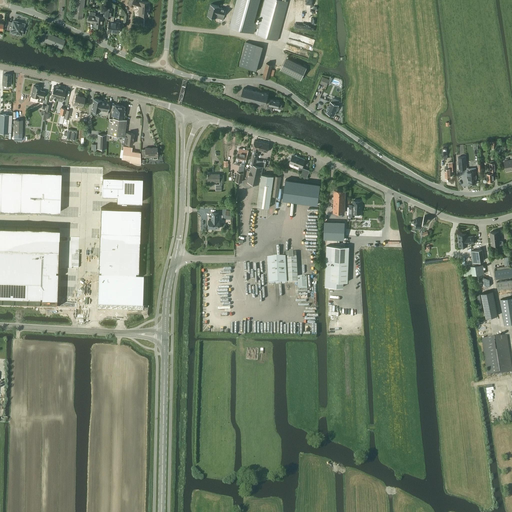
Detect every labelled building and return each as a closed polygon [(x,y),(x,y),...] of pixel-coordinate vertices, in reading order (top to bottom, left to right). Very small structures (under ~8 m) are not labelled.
[(82,19),(84,0),(74,0),(73,18),(82,19)] [(149,10),(149,8),(148,8),(149,3),(140,2),(140,4),(134,2),(134,0),(129,0),(128,5),(133,7),(133,6),(139,8),(139,15),(148,16),(148,11),(149,10)] [(254,33),(256,28),(256,27),(257,23),(253,22),(258,0),(237,0),(230,26),(230,27),(254,33)] [(277,41),(288,2),(281,0),(265,0),(259,23),(257,23),(256,27),(256,28),(257,28),(256,35),(277,41)] [(211,5),(208,16),(217,19),(218,14),(224,16),(226,10),(220,8),(220,7),(211,5)] [(105,17),(105,18),(110,18),(109,21),(108,21),(107,32),(118,33),(120,23),(113,22),(114,16),(110,15),(111,8),(106,8),(105,11),(105,17)] [(102,17),(105,17),(105,11),(103,10),(102,16),(94,15),(95,13),(89,12),(89,16),(88,16),(87,22),(93,23),(93,26),(101,27),(102,17)] [(23,28),(24,24),(13,21),(13,22),(9,21),(7,29),(10,30),(10,32),(14,33),(14,34),(17,34),(21,35),(22,31),(24,28),(23,28)] [(61,48),(64,41),(47,33),(47,35),(43,33),(39,43),(44,45),(46,41),(61,48)] [(263,47),(246,42),(239,66),(256,71),(263,47)] [(307,68),(286,57),(280,70),(301,80),(307,68)] [(267,63),(263,77),(268,79),(272,65),(267,63)] [(3,84),(6,84),(10,85),(11,75),(3,74),(3,84)] [(320,83),(322,84),(325,85),(326,84),(328,79),(322,76),(320,83)] [(41,87),(39,87),(39,86),(38,86),(38,85),(37,85),(36,85),(35,85),(35,86),(33,85),(31,96),(38,97),(38,96),(43,97),(44,91),(40,90),(41,87)] [(54,97),(57,97),(60,86),(56,85),(56,87),(54,86),(51,96),(50,98),(52,99),(54,97)] [(60,86),(57,97),(60,98),(60,101),(62,101),(63,99),(65,89),(63,88),(63,87),(60,86)] [(244,88),(241,100),(265,106),(266,102),(267,99),(268,94),(256,91),(244,88)] [(74,103),(82,105),(85,97),(76,95),(74,103)] [(99,112),(101,101),(101,100),(93,98),(93,99),(91,110),(99,112)] [(330,101),(329,106),(327,105),(326,108),(328,108),(326,112),(334,115),(336,110),(338,111),(339,107),(338,107),(340,101),(333,98),(332,100),(331,100),(331,102),(330,101)] [(267,99),(266,102),(269,103),(269,105),(270,105),(269,106),(267,106),(267,109),(272,110),(272,107),(271,106),(271,105),(274,106),(274,107),(281,109),(282,105),(279,104),(279,101),(270,99),(270,100),(267,99)] [(109,103),(101,101),(99,112),(104,112),(103,114),(107,114),(109,103)] [(9,114),(0,114),(0,119),(0,132),(8,133),(9,114)] [(108,127),(107,133),(122,136),(123,136),(122,142),(126,143),(132,144),(132,142),(133,142),(134,138),(133,138),(134,134),(127,132),(127,133),(124,133),(126,123),(126,120),(122,119),(118,119),(113,118),(112,118),(112,121),(109,121),(108,127)] [(22,126),(19,126),(19,120),(14,119),(14,132),(14,137),(22,137),(22,132),(22,126)] [(75,140),(77,131),(68,129),(67,132),(64,132),(63,134),(67,135),(66,139),(75,140)] [(106,149),(106,135),(98,134),(98,148),(106,149)] [(250,164),(252,164),(255,165),(256,160),(259,150),(258,150),(260,142),(255,140),(253,149),(250,164)] [(258,150),(259,150),(267,152),(269,144),(263,142),(261,141),(260,142),(258,150)] [(124,146),(122,158),(130,160),(130,162),(134,163),(140,164),(140,153),(136,152),(131,151),(132,147),(124,146)] [(145,149),(142,149),(142,156),(145,156),(153,156),(157,156),(157,155),(157,147),(145,148),(145,149)] [(237,159),(242,160),(241,166),(244,167),(246,162),(248,150),(239,148),(237,159)] [(301,171),(300,175),(307,177),(310,170),(302,167),(305,159),(297,156),(296,154),(291,156),(291,158),(289,163),(299,167),(298,170),(301,171)] [(458,157),(459,169),(466,169),(465,156),(458,157)] [(487,173),(485,173),(485,178),(487,178),(487,181),(493,180),(493,173),(492,173),(492,170),(496,170),(495,162),(494,162),(494,161),(494,160),(490,160),(490,161),(490,162),(489,162),(490,168),(490,173),(487,173)] [(450,171),(453,170),(452,162),(448,162),(448,164),(446,165),(446,167),(445,167),(445,168),(445,178),(450,177),(450,171)] [(259,183),(262,166),(263,166),(255,165),(252,164),(248,181),(259,183)] [(467,171),(468,183),(477,182),(476,168),(469,168),(470,171),(467,171)] [(63,170),(0,169),(0,206),(63,207),(63,170)] [(141,174),(95,174),(95,190),(129,190),(129,196),(141,196),(141,174)] [(274,176),(262,174),(257,206),(269,207),(274,176)] [(280,177),(275,176),(272,195),(278,196),(280,177)] [(285,179),(282,199),(317,204),(320,184),(285,179)] [(333,212),(336,212),(344,212),(345,190),(334,189),(333,212)] [(361,213),(361,201),(353,200),(353,204),(349,204),(349,215),(353,215),(353,213),(361,213)] [(102,209),(98,308),(139,309),(140,282),(136,282),(138,211),(102,209)] [(211,220),(208,220),(208,228),(212,228),(212,229),(216,229),(216,228),(219,228),(219,220),(218,220),(219,213),(212,212),(211,220)] [(423,222),(423,219),(416,218),(416,221),(415,220),(414,223),(416,224),(416,226),(422,226),(424,226),(424,222),(423,222)] [(325,221),(324,238),(344,239),(344,228),(345,222),(325,221)] [(63,224),(0,224),(0,297),(63,297),(63,224)] [(500,249),(504,249),(503,241),(499,241),(498,231),(490,232),(491,244),(500,244),(500,249)] [(467,243),(473,243),(473,236),(466,237),(466,234),(458,234),(459,246),(467,245),(467,243)] [(343,287),(343,281),(347,281),(349,246),(327,245),(325,286),(343,287)] [(482,249),(470,251),(472,262),(484,260),(482,249)] [(307,277),(298,278),(296,253),(286,254),(288,284),(298,283),(298,289),(307,289),(307,277)] [(287,284),(286,258),(267,259),(269,285),(287,284)] [(483,264),(467,266),(463,267),(464,276),(468,276),(484,273),(483,264)] [(511,267),(495,270),(496,279),(511,276),(511,267)] [(511,278),(496,281),(498,290),(511,287),(511,278)] [(486,318),(498,316),(493,291),(481,293),(486,318)] [(504,325),(511,323),(511,297),(500,299),(504,325)] [(487,376),(511,372),(511,370),(507,336),(482,339),(487,376)]
